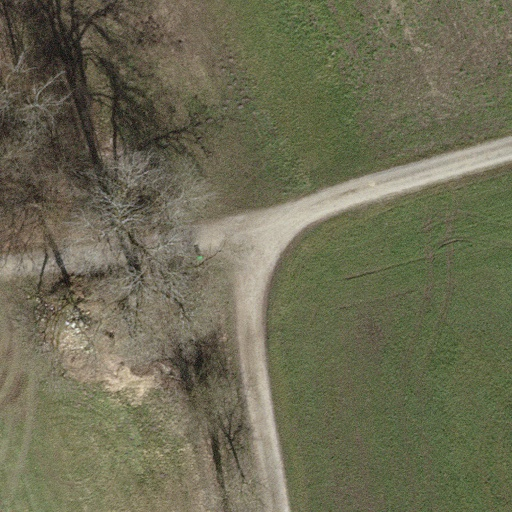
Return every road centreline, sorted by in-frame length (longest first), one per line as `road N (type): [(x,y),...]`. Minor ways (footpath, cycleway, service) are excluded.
road 1 (track): [(270,511),(259,230)]
road 2 (track): [(259,230),(511,150)]
road 3 (track): [(259,230),(0,261)]
